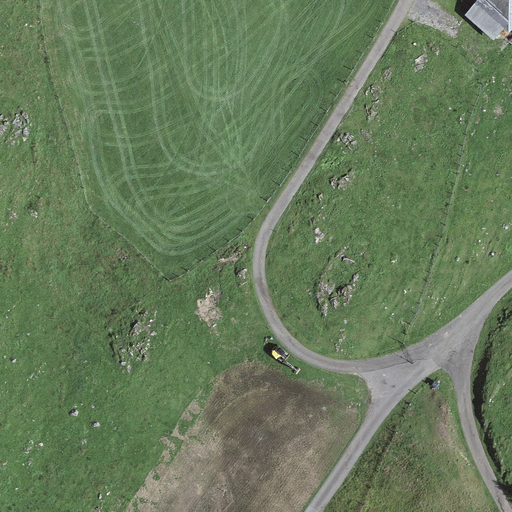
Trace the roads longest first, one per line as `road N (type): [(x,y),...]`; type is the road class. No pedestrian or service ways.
road 1 (track): [(409,0),(268,237),(262,264),(267,296),(295,342),(357,365),(417,364)]
road 2 (track): [(511,511),(472,424),(464,330),(511,280)]
road 3 (track): [(464,330),(417,364),(314,511)]
